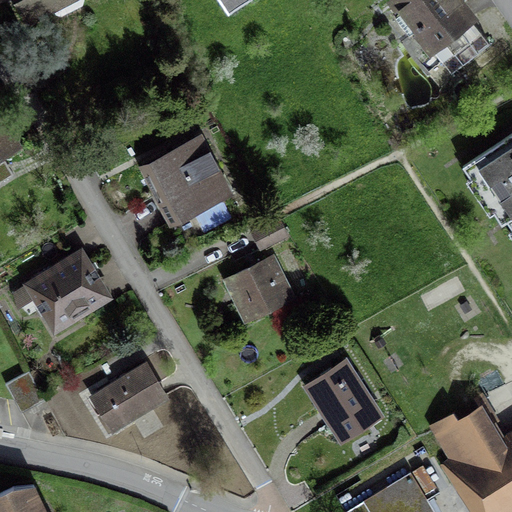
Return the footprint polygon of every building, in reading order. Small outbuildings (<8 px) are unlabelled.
[(0,0),(0,4),(12,0),(20,0),(31,21),(71,0),(0,0)] [(456,0),(392,0),(391,1),(430,57),(474,26),(456,0)] [(0,159),(17,148),(0,123),(0,159)] [(501,225),(507,221),(511,217),(511,137),(464,172),(501,225)] [(223,199),(198,147),(146,172),(171,224),(223,199)] [(281,219),(254,231),(261,246),(287,233),(281,219)] [(82,256),(34,288),(60,328),(109,296),(82,256)] [(283,298),(265,264),(238,279),(232,282),(241,298),(247,295),(256,312),(283,298)] [(165,396),(150,369),(102,396),(117,423),(165,396)] [(29,370),(5,383),(21,412),(45,400),(29,370)] [(380,413),(352,370),(318,392),(346,435),(380,413)] [(505,511),(511,508),(511,436),(503,441),(478,401),(430,431),(481,511),(505,511)] [(411,471),(426,495),(438,487),(423,463),(411,471)] [(436,511),(426,495),(411,471),(349,511),(436,511)] [(2,511),(50,511),(43,491),(0,506),(2,511)]
